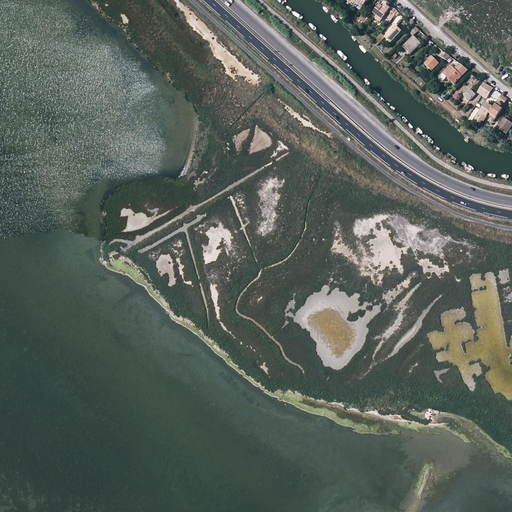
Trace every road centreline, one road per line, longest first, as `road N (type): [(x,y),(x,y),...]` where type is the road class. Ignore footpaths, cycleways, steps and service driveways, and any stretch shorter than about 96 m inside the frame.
road 1 (primary): [(205,0),(397,166),(449,197),(511,215)]
road 2 (primary): [(511,202),(416,165),(226,0)]
road 3 (residential): [(511,95),(402,0)]
